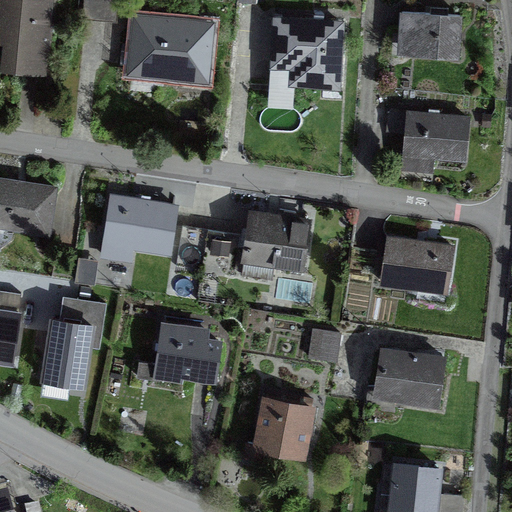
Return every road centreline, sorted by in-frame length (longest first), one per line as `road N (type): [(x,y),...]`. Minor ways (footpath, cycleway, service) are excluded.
road 1 (residential): [(0,140),(506,220)]
road 2 (residential): [(484,511),(506,220)]
road 3 (residential): [(14,437),(182,511)]
road 4 (unknown): [(372,197),(371,23)]
